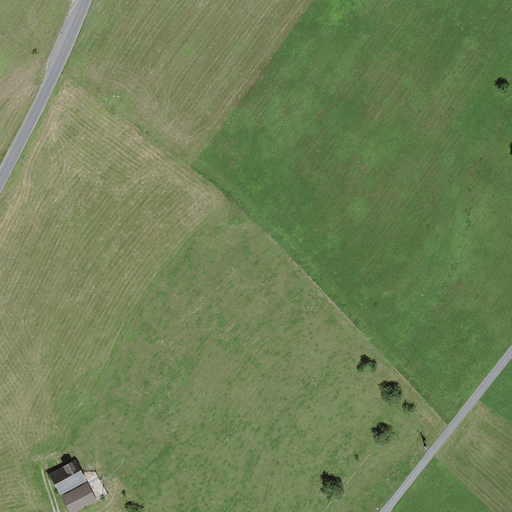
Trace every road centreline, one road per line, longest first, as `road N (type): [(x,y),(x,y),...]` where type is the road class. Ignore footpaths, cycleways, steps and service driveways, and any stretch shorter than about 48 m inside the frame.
road 1 (unclassified): [(386,511),(511,350)]
road 2 (tertiary): [(85,0),(0,181)]
